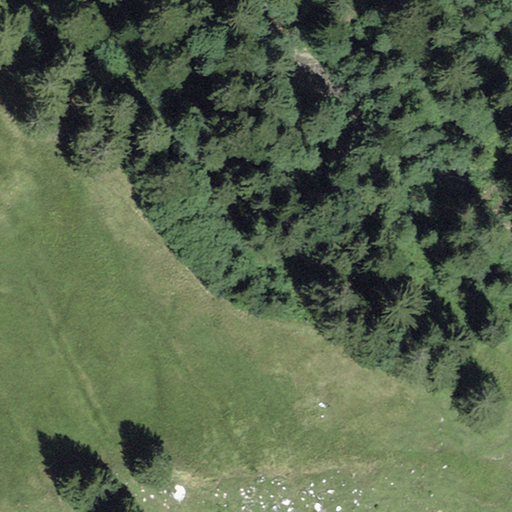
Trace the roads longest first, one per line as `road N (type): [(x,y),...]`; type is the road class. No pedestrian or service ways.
road 1 (track): [(411,185),(421,253),(478,330),(511,361)]
road 2 (track): [(297,99),(324,175),(421,253)]
